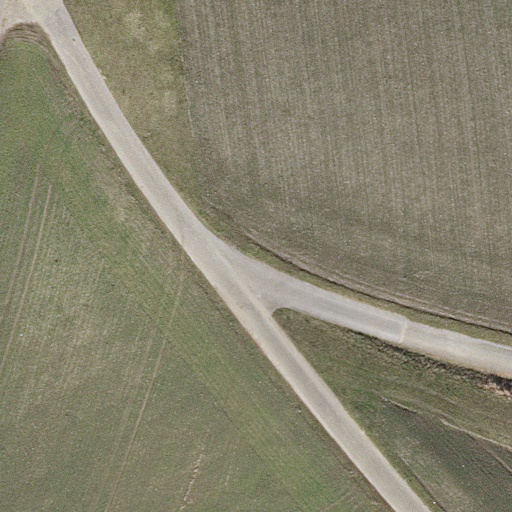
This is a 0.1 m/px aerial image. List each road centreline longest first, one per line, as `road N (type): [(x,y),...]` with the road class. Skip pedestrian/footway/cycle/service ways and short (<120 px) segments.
road 1 (track): [(413,511),(150,176),(47,0)]
road 2 (track): [(511,359),(217,268)]
